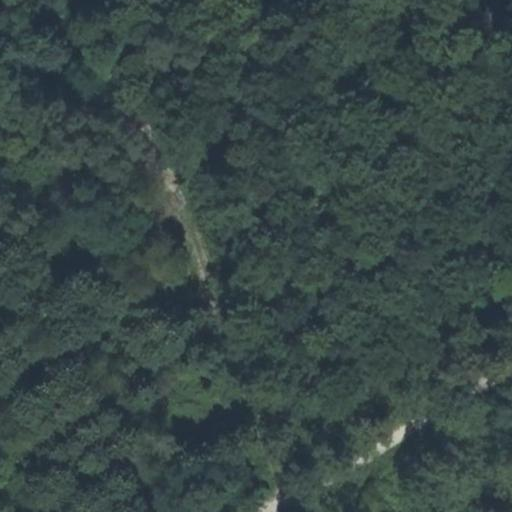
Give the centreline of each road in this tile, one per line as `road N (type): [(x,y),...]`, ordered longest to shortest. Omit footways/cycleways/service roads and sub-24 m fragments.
road 1 (track): [(284,500),(11,31)]
road 2 (track): [(262,511),(511,371)]
